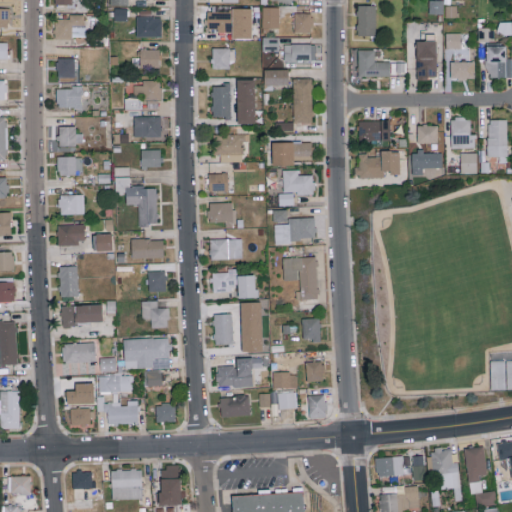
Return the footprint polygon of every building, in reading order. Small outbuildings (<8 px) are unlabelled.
[(444,0),(441,0),(429,0),(429,13),(444,14),(444,0)] [(376,5),(357,5),(356,35),(375,36),(376,5)] [(262,27),(279,28),(280,7),(262,6),(262,27)] [(0,26),(9,26),(9,8),(0,7),(0,26)] [(127,8),(114,7),(114,20),(127,20),(127,8)] [(232,12),(207,11),(207,30),(232,31),(232,12)] [(294,32),(312,32),(312,13),(294,12),(294,32)] [(54,18),(54,38),(85,37),(85,14),(70,14),(70,18),(54,18)] [(161,36),(162,16),(137,16),(136,36),(161,36)] [(461,33),(446,32),(445,48),(460,48),(461,33)] [(0,41),(0,58),(8,59),(7,42),(0,41)] [(436,78),(436,41),(416,41),(416,78),(436,78)] [(284,60),(315,61),(316,44),(284,43),(284,60)] [(506,45),(486,46),(487,77),(506,77),(506,45)] [(74,77),(74,67),(91,67),(92,48),(85,48),(85,57),(57,56),(57,76),(74,77)] [(160,48),(139,49),(140,67),(160,67),(160,48)] [(230,68),(230,60),(235,60),(235,48),(212,48),(212,68),(230,68)] [(374,49),(358,49),(358,75),(390,75),(390,61),(374,61),(374,49)] [(450,79),(475,78),(474,61),(450,61),(450,79)] [(289,69),(264,69),(263,84),(288,85),(289,69)] [(311,77),(292,78),(294,122),(312,121),(311,77)] [(161,98),(161,79),(142,79),(142,84),(133,84),(133,99),(161,98)] [(255,80),(237,79),(236,123),(254,124),(255,80)] [(212,85),(211,116),(230,117),(231,85),(212,85)] [(56,107),(82,108),(82,87),(56,87),(56,107)] [(142,109),(142,98),(125,98),(125,109),(142,109)] [(161,116),(133,116),(134,136),(161,136),(161,116)] [(451,117),(451,148),(476,148),(476,134),(471,134),(471,118),(451,117)] [(391,139),(390,119),(359,120),(359,140),(391,139)] [(508,119),(488,119),(488,156),(499,156),(499,169),(507,170),(508,119)] [(417,143),(438,142),(437,124),(417,125),(417,143)] [(59,145),(83,144),(82,133),(75,133),(75,126),(58,126),(59,145)] [(213,134),(213,154),(220,154),(220,162),(242,161),(242,141),(249,141),(249,133),(213,134)] [(293,160),(312,159),(312,141),(272,142),(272,165),(293,165),(293,160)] [(141,149),(141,166),(161,166),(160,149),(141,149)] [(357,177),(387,176),(387,174),(400,174),(399,150),(380,151),(380,154),(359,154),(359,165),(357,165),(357,177)] [(477,152),(460,152),(461,173),(477,173),(477,152)] [(82,173),(82,156),(57,156),(58,174),(82,173)] [(299,175),(299,169),(282,169),(283,194),(314,193),(313,174),(299,175)] [(208,173),(208,191),(228,190),(227,173),(208,173)] [(0,196),(7,197),(8,177),(0,176),(0,196)] [(156,186),(130,187),(130,177),(115,177),(115,192),(125,192),(125,204),(138,204),(138,224),(156,223),(156,186)] [(294,204),(294,193),(279,193),(279,205),(294,204)] [(83,213),(83,194),(59,195),(59,214),(83,213)] [(232,202),(208,202),(209,222),(225,222),(226,227),(232,227),(232,202)] [(275,241),(315,240),(314,217),(287,218),(287,210),(281,210),(281,213),(274,214),(275,241)] [(0,234),(11,234),(10,212),(0,212),(0,234)] [(58,243),(84,243),(84,224),(57,224),(58,243)] [(112,233),(95,234),(96,251),(112,250),(112,233)] [(131,239),(131,257),(164,257),(163,238),(131,239)] [(210,259),(242,258),(242,238),(210,238),(210,259)] [(0,251),(0,270),(14,270),(13,251),(0,251)] [(283,258),(284,280),(298,279),(298,299),(317,299),(315,257),(283,258)] [(77,266),(59,266),(59,296),(77,296),(77,266)] [(148,291),(166,290),(165,270),(148,271),(148,291)] [(212,271),(213,291),(237,290),(236,270),(212,271)] [(238,299),(257,298),(256,275),(237,276),(238,299)] [(157,300),(141,301),(142,319),(151,319),(151,328),(169,327),(168,307),(158,307),(157,300)] [(261,302),(240,303),(241,352),(262,352),(261,302)] [(101,304),(61,305),(62,324),(102,323),(101,304)] [(213,314),(214,344),(233,344),(232,313),(213,314)] [(303,339),(320,339),(320,318),(302,318),(303,339)] [(0,364),(18,364),(16,321),(0,321),(0,364)] [(123,339),(125,369),(170,367),(168,336),(123,339)] [(62,343),(62,362),(95,361),(95,342),(62,343)] [(100,357),(100,370),(115,370),(115,357),(100,357)] [(236,358),(236,366),(217,366),(217,387),(252,385),(251,358),(236,358)] [(505,360),(490,361),(491,390),(506,390),(505,360)] [(305,362),(307,381),(323,380),(322,361),(305,362)] [(162,384),(161,370),(146,371),(147,385),(162,384)] [(273,388),(298,387),(297,372),(272,373),(273,388)] [(98,376),(99,392),(133,391),(132,374),(98,376)] [(94,403),(93,383),(75,383),(75,391),(66,391),(66,404),(94,403)] [(20,391),(0,390),(0,428),(20,429),(20,391)] [(279,408),(296,408),(295,392),(278,392),(279,408)] [(270,393),(259,393),(260,406),(271,406),(270,393)] [(309,417),(327,416),(325,394),(307,396),(309,417)] [(220,396),(221,416),(250,415),(249,395),(220,396)] [(107,411),(107,424),(138,424),(138,400),(127,400),(127,403),(104,403),(104,396),(97,396),(97,411),(107,411)] [(175,421),(175,403),(155,404),(156,421),(175,421)] [(71,408),(71,425),(92,425),(92,408),(71,408)] [(511,439),(497,442),(499,459),(509,458),(511,477),(511,439)] [(464,447),(470,494),(475,493),(477,505),(497,503),(495,489),(482,491),(480,474),(487,473),(484,445),(464,447)] [(459,461),(452,461),(451,446),(433,447),(433,455),(427,455),(428,475),(439,474),(439,488),(454,487),(455,497),(460,496),(459,461)] [(413,479),(425,478),(424,454),(412,454),(413,479)] [(403,455),(375,456),(376,475),(404,474),(403,455)] [(180,465),(159,465),(160,503),(182,503),(180,465)] [(142,497),(142,468),(111,468),(111,497),(142,497)] [(92,487),(91,469),(72,470),(72,487),(92,487)] [(7,475),(8,493),(31,492),(30,474),(7,475)] [(396,492),(380,493),(381,511),(419,510),(418,484),(396,485),(396,492)] [(233,511),(232,495),(268,492),(304,490),(305,511),(233,511)]
